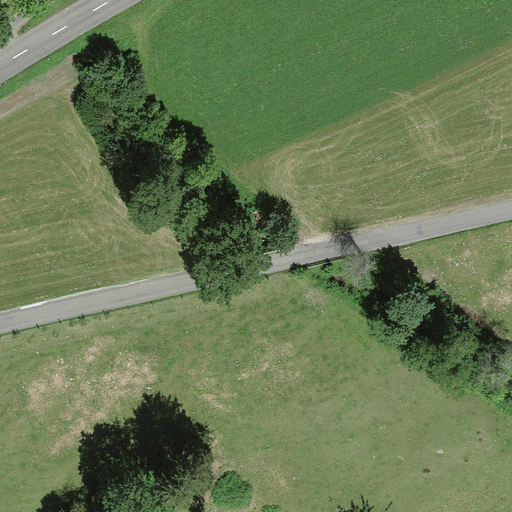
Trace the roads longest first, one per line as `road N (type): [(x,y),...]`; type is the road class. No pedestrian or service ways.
road 1 (residential): [(511,206),(0,324)]
road 2 (tertiary): [(0,65),(112,0)]
